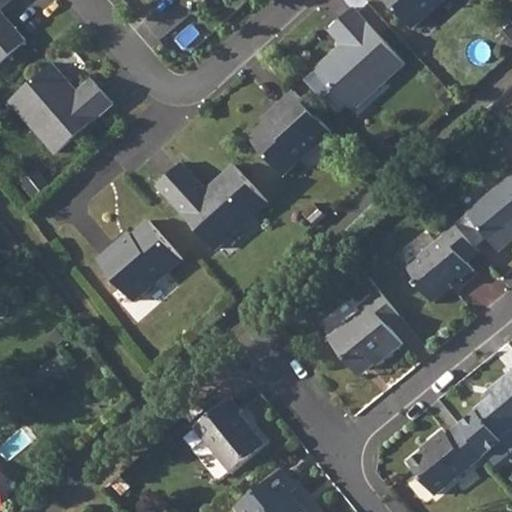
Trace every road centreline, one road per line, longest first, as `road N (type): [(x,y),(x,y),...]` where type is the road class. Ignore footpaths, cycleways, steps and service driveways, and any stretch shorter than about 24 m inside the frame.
road 1 (residential): [(511,302),(338,452)]
road 2 (residential): [(295,0),(193,91),(176,95)]
road 3 (residential): [(338,452),(243,335)]
road 4 (residential): [(176,95),(161,89),(84,0)]
